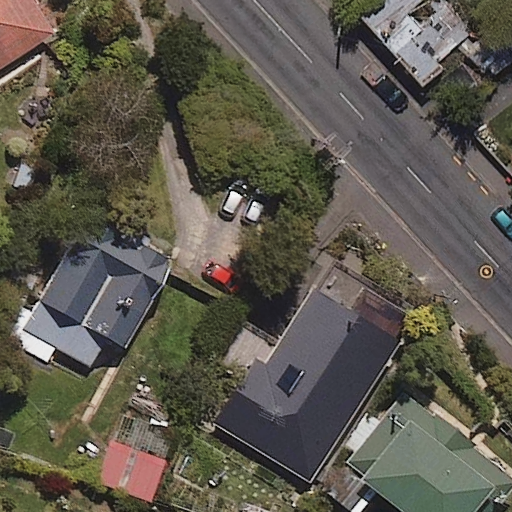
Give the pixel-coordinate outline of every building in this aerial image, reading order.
[(0,0),(0,68),(55,33),(33,0),(0,0)] [(475,27),(449,0),(375,0),(364,10),(423,74),(475,27)] [(176,261),(90,211),(14,341),(46,359),(54,345),(90,366),(107,337),(125,348),(176,261)] [(415,318),(330,263),(264,364),(255,358),(214,420),(309,482),(415,318)] [(511,486),(511,476),(405,390),(324,490),(352,511),(358,511),(377,490),(404,511),(474,511),(487,496),(497,505),(511,486)] [(130,403),(94,479),(146,504),(183,428),(130,403)]
